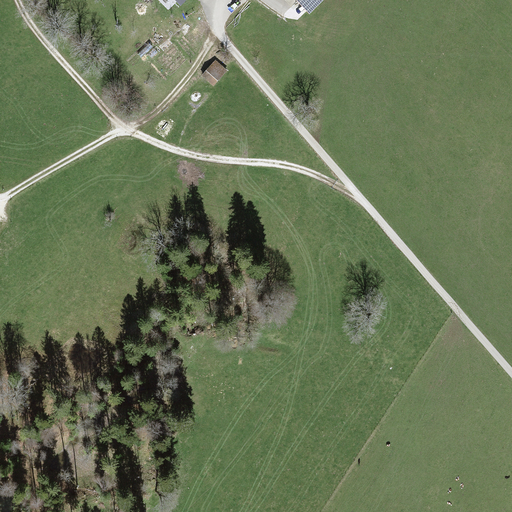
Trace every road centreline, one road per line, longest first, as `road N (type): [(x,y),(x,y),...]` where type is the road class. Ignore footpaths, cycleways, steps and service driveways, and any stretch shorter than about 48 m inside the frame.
road 1 (track): [(0,199),(174,98),(217,23),(363,202)]
road 2 (track): [(17,0),(124,129),(208,161),(289,166),(363,202)]
road 3 (track): [(363,202),(511,371)]
